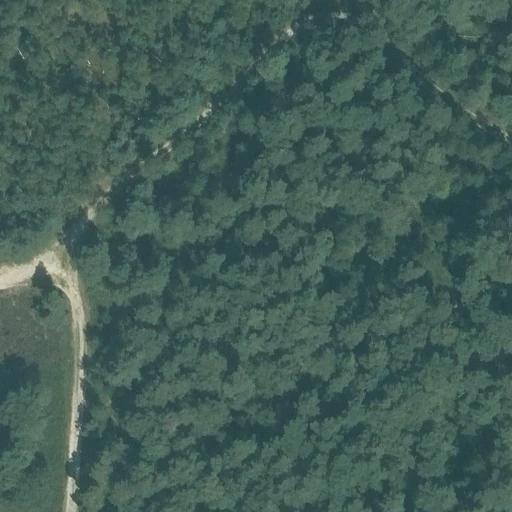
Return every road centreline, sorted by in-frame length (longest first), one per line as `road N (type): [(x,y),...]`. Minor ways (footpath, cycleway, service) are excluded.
road 1 (track): [(73,511),(83,351),(72,239),(0,283)]
road 2 (track): [(72,239),(94,205),(329,0)]
road 3 (track): [(346,0),(438,89),(511,136)]
